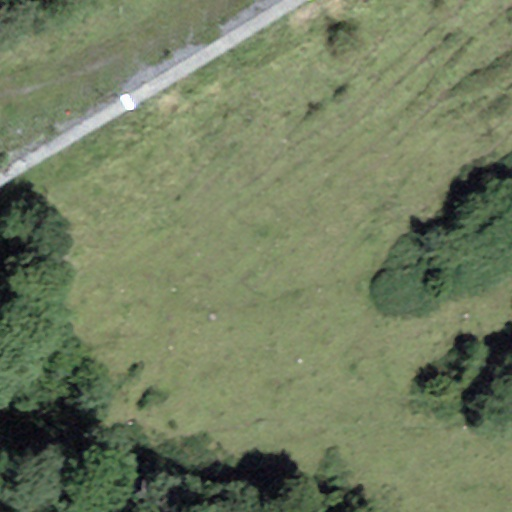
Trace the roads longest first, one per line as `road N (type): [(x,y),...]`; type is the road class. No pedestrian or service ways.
road 1 (primary): [(0,125),(212,0)]
road 2 (track): [(0,89),(93,63),(216,0)]
